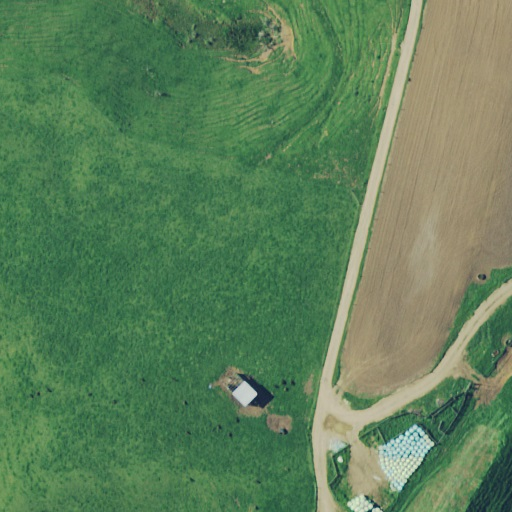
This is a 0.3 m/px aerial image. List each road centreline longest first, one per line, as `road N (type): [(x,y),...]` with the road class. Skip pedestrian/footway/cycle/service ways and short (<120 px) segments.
road 1 (track): [(331,407),(326,387),(417,0)]
road 2 (track): [(331,407),(365,418),(426,389),(482,312),(511,287)]
road 3 (track): [(413,294),(361,353),(331,407)]
